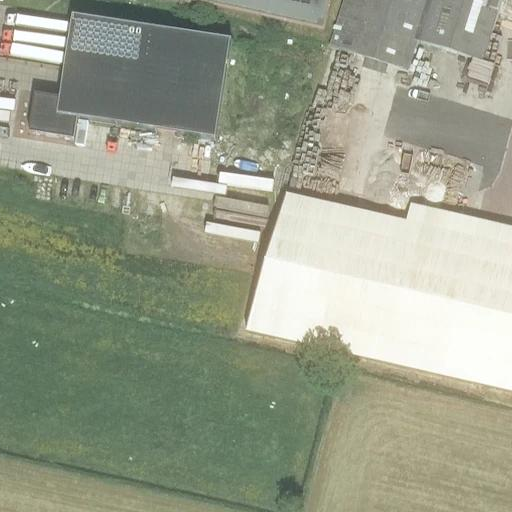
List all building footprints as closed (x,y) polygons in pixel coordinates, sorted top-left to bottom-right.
[(181,0),(324,31),(330,0),(181,0)] [(418,43),(431,0),(346,0),(331,49),(409,73),(418,43)] [(483,63),(498,13),(502,0),(431,0),(418,43),(483,63)] [(217,142),(233,43),(75,19),(62,103),(37,99),(31,135),(75,142),(79,121),(217,142)] [(246,334),(511,394),(511,250),(286,198),(246,334)] [(241,246),(243,237),(192,225),(190,234),(241,246)]
